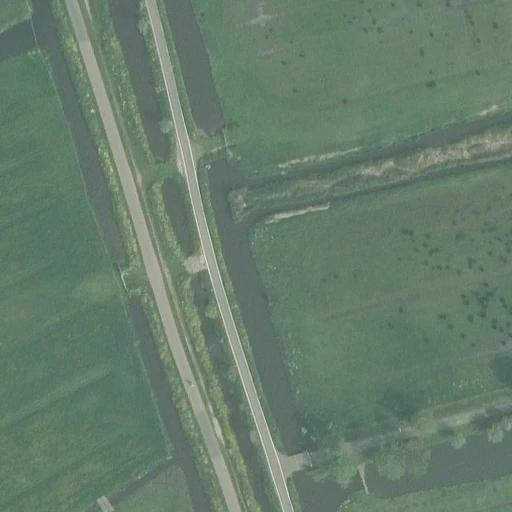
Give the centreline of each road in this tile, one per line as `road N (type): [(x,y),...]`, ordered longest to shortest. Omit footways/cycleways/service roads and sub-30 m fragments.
road 1 (unknown): [(247,511),(183,332),(85,0)]
road 2 (unclassified): [(287,511),(147,0)]
